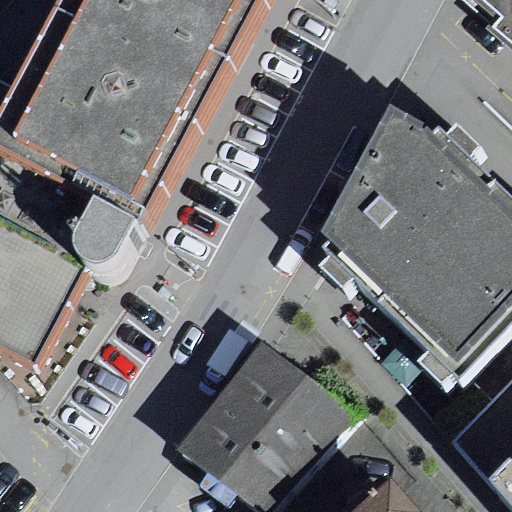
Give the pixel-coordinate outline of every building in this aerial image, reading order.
[(52,0),(7,83),(0,79),(0,351),(40,373),(93,275),(100,282),(112,285),(122,283),(131,275),(149,240),(218,105),(274,0),(52,0)] [(511,0),(486,0),(502,14),(493,23),(511,39),(511,0)] [(511,335),(511,199),(475,166),(485,153),(462,131),(453,142),(445,134),(440,141),(430,131),(398,115),(329,242),(336,248),(329,255),(336,265),(326,275),(351,294),(361,286),(434,359),(423,367),(448,390),(458,381),(464,385),(470,379),(511,335)] [(490,398),(511,375),(511,335),(470,379),(490,398)] [(269,346),(186,460),(255,511),(282,511),(365,419),(269,346)] [(483,476),(511,445),(511,375),(490,398),(451,440),(483,476)] [(511,445),(483,476),(511,509),(511,445)] [(424,511),(406,490),(391,475),(346,511),(424,511)]
